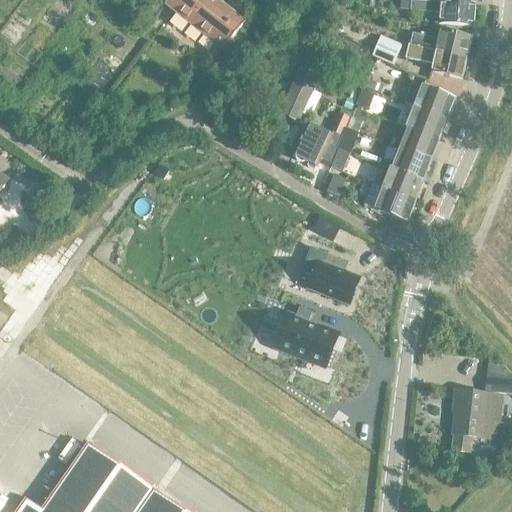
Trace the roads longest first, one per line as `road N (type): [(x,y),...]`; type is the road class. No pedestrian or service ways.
road 1 (unknown): [(224,511),(111,426),(32,387),(3,362),(25,312),(55,276),(89,284),(306,419),(360,474),(357,511)]
road 2 (unclassified): [(389,511),(419,260),(489,92),(511,11)]
